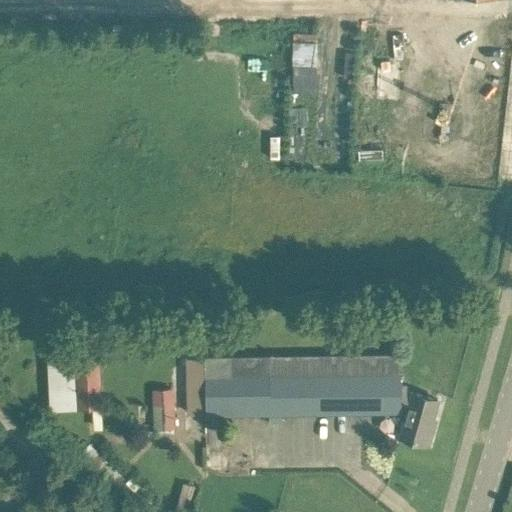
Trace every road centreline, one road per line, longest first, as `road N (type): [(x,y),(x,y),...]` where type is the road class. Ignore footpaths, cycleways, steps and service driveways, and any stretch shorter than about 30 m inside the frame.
road 1 (unclassified): [(99,511),(0,407)]
road 2 (tertiary): [(478,511),(511,392)]
